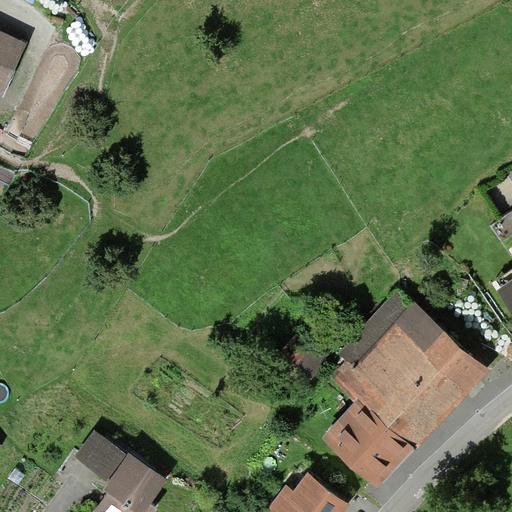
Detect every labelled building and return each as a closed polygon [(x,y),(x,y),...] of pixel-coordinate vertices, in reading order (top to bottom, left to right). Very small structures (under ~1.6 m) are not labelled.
[(0,93),(24,41),(0,30),(0,93)] [(511,269),(498,279),(511,299),(511,269)] [(358,394),(325,432),(383,482),(486,364),(407,296),(337,376),(358,394)] [(152,511),(158,506),(148,498),(164,475),(92,427),(73,455),(106,477),(100,485),(107,489),(90,510),(91,511),(152,511)] [(295,466),(265,506),(272,511),(340,511),(346,505),(295,466)]
